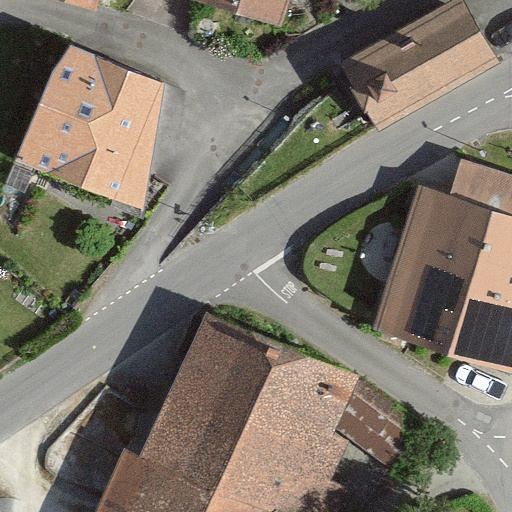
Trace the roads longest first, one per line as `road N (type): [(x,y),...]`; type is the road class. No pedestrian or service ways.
road 1 (residential): [(229,263),(511,457)]
road 2 (tertiary): [(229,263),(511,90)]
road 3 (residential): [(257,90),(78,365)]
road 4 (residential): [(0,10),(145,44),(257,90)]
road 5 (tertiary): [(78,365),(229,263)]
road 6 (residential): [(257,90),(415,0)]
